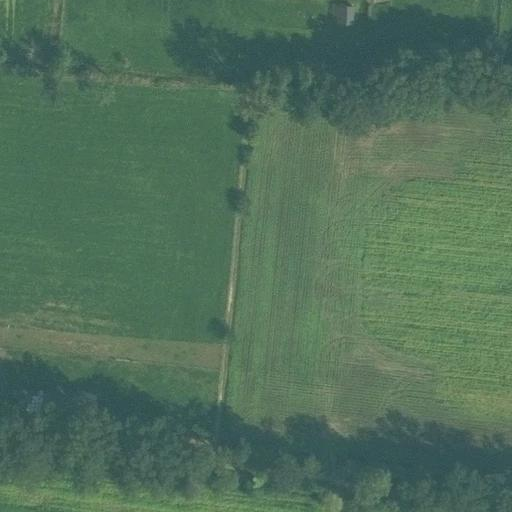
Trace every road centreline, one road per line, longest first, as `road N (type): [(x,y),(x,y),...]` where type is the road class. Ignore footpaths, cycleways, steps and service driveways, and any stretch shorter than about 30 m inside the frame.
road 1 (track): [(511,498),(220,465)]
road 2 (track): [(220,465),(0,440)]
